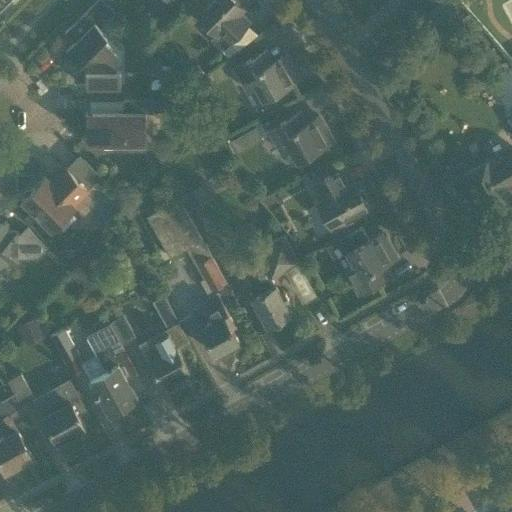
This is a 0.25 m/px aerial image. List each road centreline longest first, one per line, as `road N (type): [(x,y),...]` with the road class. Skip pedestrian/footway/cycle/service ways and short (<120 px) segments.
road 1 (residential): [(55,511),(453,291),(462,272)]
road 2 (residential): [(462,272),(314,0)]
